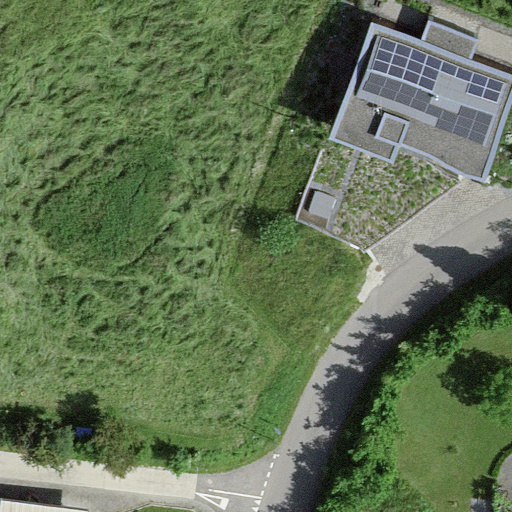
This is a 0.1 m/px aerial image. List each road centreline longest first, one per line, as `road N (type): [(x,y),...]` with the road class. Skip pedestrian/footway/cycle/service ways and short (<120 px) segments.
road 1 (unclassified): [(511,225),(420,282),(371,330),(338,378),(289,502)]
road 2 (residential): [(289,502),(0,464)]
